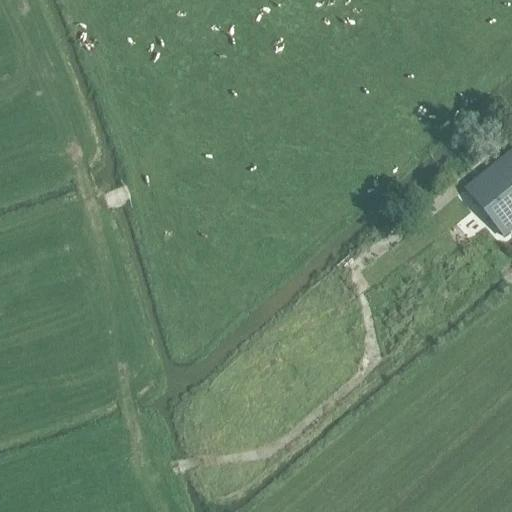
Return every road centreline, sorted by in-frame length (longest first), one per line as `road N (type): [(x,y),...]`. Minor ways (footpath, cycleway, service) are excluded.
road 1 (track): [(143,475),(270,453),(369,365),(365,305),(352,268)]
road 2 (track): [(9,0),(73,133),(93,206),(176,173)]
road 3 (track): [(93,206),(151,511)]
